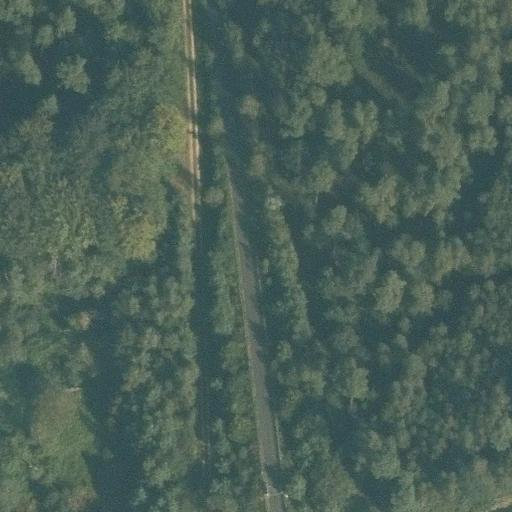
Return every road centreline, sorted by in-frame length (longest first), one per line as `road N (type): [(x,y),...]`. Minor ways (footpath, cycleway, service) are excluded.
road 1 (track): [(185,0),(212,511)]
road 2 (track): [(511,286),(355,310),(330,306),(300,277),(239,0)]
